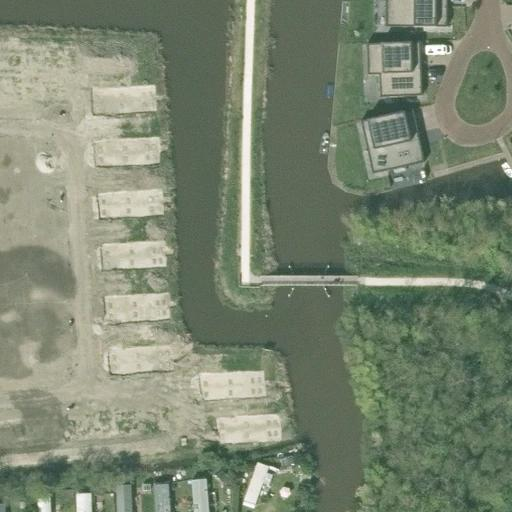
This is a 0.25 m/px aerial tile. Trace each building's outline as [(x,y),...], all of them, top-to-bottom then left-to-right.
[(385,0),(385,9),(393,9),(393,28),(447,28),(447,7),(436,7),(435,0),(385,0)] [(411,43),(366,45),(367,76),(379,76),(380,98),(421,97),(420,65),(411,66),(411,43)] [(404,112),(360,122),(372,175),(424,163),(417,133),(408,134),(404,112)] [(293,456),(280,458),(281,466),(294,464),(293,456)] [(264,463),(249,501),(261,506),(276,467),(264,463)] [(198,481),(199,511),(214,511),(214,480),(198,481)] [(92,483),(92,494),(103,493),(103,483),(92,483)] [(62,488),(63,497),(73,497),(72,487),(62,488)] [(130,491),(131,501),(139,501),(139,491),(130,491)] [(57,511),(57,497),(44,497),(44,511),(57,511)]
